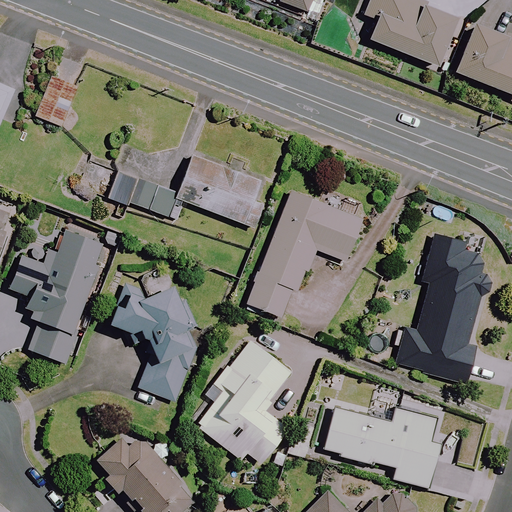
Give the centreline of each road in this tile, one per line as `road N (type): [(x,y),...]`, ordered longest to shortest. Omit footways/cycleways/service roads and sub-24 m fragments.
road 1 (residential): [(511,492),(503,511),(49,511),(0,453)]
road 2 (secondary): [(55,0),(511,178)]
